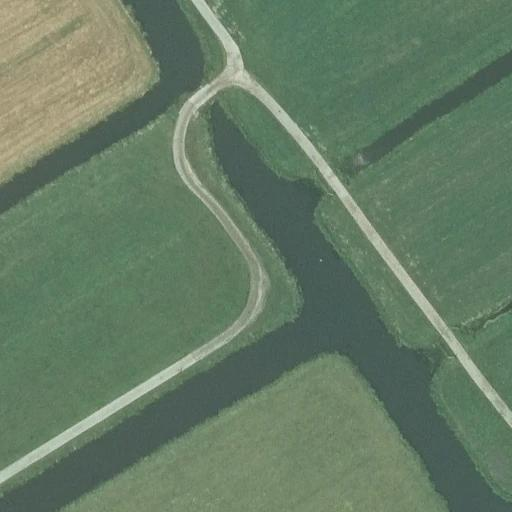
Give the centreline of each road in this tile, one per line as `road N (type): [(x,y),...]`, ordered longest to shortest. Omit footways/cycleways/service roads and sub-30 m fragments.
road 1 (track): [(0,476),(232,331),(258,291),(250,255),(197,190),(178,152),(180,123),(233,72),(231,46),(198,0)]
road 2 (track): [(233,72),(313,154),(511,421)]
